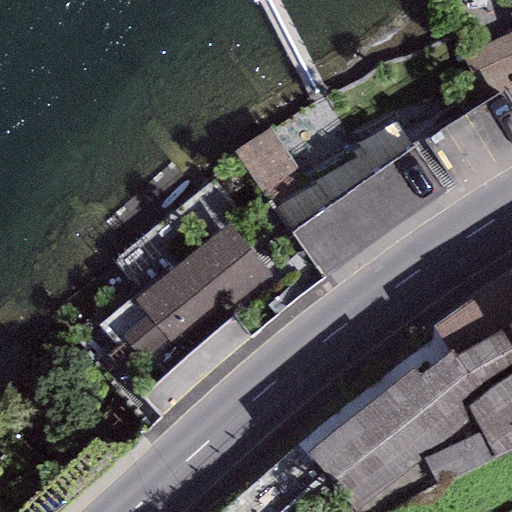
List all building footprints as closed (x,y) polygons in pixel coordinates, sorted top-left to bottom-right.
[(511,12),(509,14),(511,21),(511,32),(460,57),(483,103),(490,100),(504,93),(510,106),(511,105),(511,12)] [(317,184),(276,210),(321,278),(446,196),(397,120),(354,148),(358,153),(315,181),(317,184)] [(269,127),(233,152),(267,203),(303,178),(269,127)] [(273,282),(229,227),(136,300),(133,296),(98,324),(115,345),(124,337),(147,366),(171,348),(178,357),(273,282)] [(511,275),(473,300),(494,335),(507,327),(511,324),(511,275)] [(437,335),(297,445),(352,511),(356,511),(423,460),(437,488),(511,451),(511,334),(507,327),(494,335),(473,300),(430,328),(437,335)] [(288,511),(275,491),(243,511),(288,511)]
